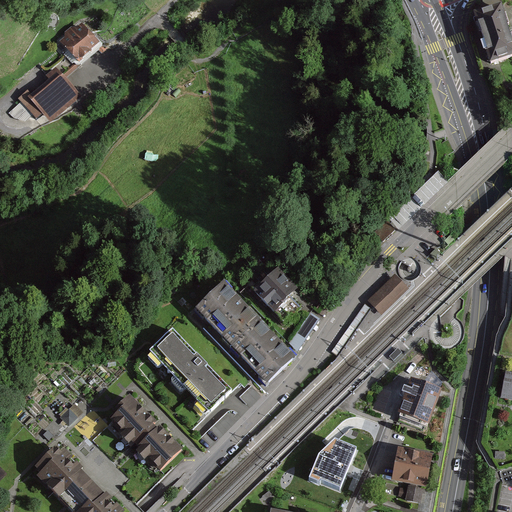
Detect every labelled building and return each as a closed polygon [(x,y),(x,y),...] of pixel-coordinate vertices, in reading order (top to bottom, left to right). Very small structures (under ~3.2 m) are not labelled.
[(511,35),(511,36),(504,10),(474,19),(489,69),(511,61),(511,35)] [(76,90),(66,79),(84,64),(82,62),(92,53),(92,51),(100,44),(82,23),(77,28),(72,27),(65,33),(65,38),(60,42),(77,61),(62,74),(56,67),(45,76),(48,80),(27,98),(45,118),(51,125),(82,98),(76,90)] [(258,281),(268,270),(258,261),(248,272),(258,281)] [(382,315),(409,289),(395,275),(369,301),(382,315)] [(274,276),(252,298),(274,319),(295,297),(274,276)] [(230,357),(258,329),(220,292),(192,320),(230,357)] [(170,364),(171,366),(172,373),(178,373),(182,377),(178,382),(187,392),(192,387),(203,399),(199,403),(209,414),(214,410),(216,412),(238,390),(180,329),(157,351),(159,353),(155,356),(166,368),(170,364)] [(266,393),(294,365),(258,329),(230,357),(266,393)] [(395,360),(402,353),(398,349),(391,356),(395,360)] [(511,376),(506,375),(501,401),(511,403),(511,376)] [(428,431),(439,395),(408,385),(396,421),(428,431)] [(109,422),(159,473),(181,450),(129,397),(115,411),(118,414),(109,422)] [(41,476),(71,507),(95,483),(84,471),(86,469),(81,464),(79,467),(72,460),(75,457),(68,449),(65,452),(62,448),(40,469),(44,473),(41,476)] [(421,492),(425,492),(431,459),(396,452),(389,486),(409,489),(406,503),(419,506),(421,492)] [(337,485),(344,462),(315,453),(308,476),(337,485)] [(359,476),(368,457),(359,453),(351,473),(359,476)] [(108,496),(95,483),(71,507),(74,511),(128,511),(121,504),(118,507),(113,502),(116,499),(111,493),(108,496)]
